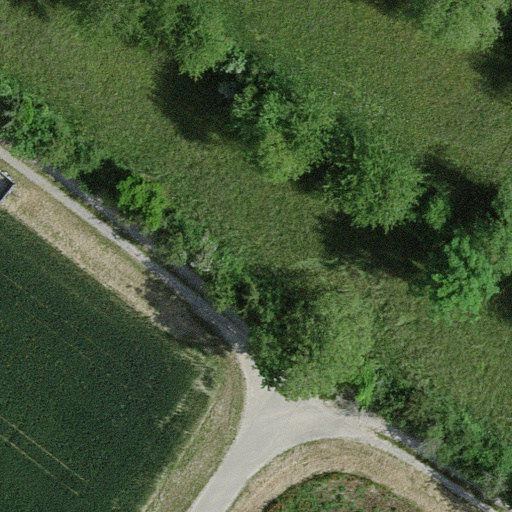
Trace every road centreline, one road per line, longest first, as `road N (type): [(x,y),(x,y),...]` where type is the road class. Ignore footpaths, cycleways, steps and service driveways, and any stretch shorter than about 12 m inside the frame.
road 1 (track): [(511,502),(309,379),(0,173)]
road 2 (unclassified): [(214,511),(309,379)]
